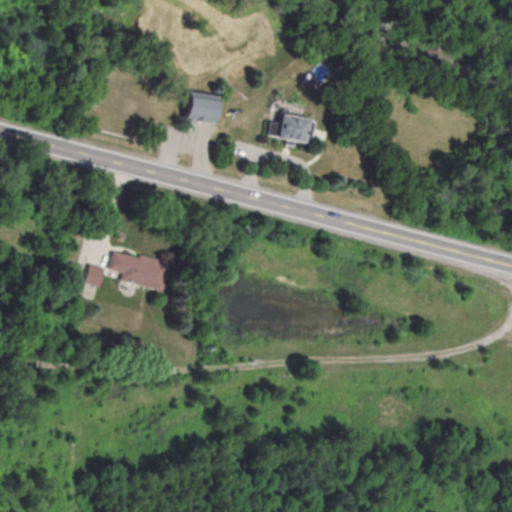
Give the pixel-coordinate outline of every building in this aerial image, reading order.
[(95,81),(107,81),(107,67),(96,67),(95,81)] [(184,91),(214,96),(209,123),(180,118),(184,91)] [(275,113),(303,118),(299,142),(271,138),(275,113)] [(110,252),(136,259),(137,256),(155,261),(155,264),(168,267),(161,292),(118,281),(120,274),(105,270),(110,252)] [(87,264),(94,266),(101,269),(96,287),(81,283),(87,264)]
